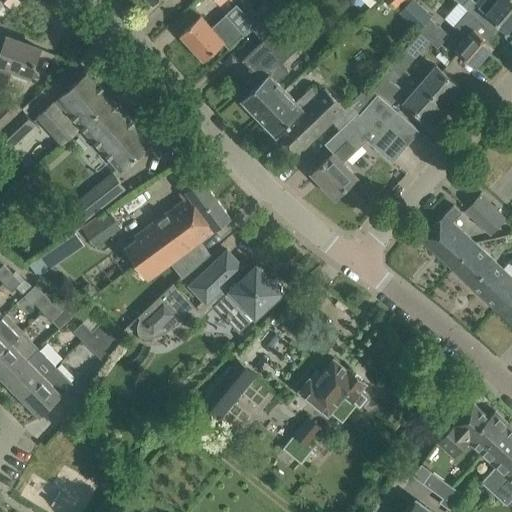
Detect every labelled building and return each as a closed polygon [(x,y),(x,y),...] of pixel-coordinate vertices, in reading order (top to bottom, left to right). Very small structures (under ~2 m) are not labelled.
[(394,8),(403,0),(383,0),(393,9),(394,8)] [(400,13),(420,32),(429,41),(437,48),(448,35),(429,18),(430,16),(413,0),(403,0),(394,8),(400,13)] [(472,0),(466,0),(461,6),(468,13),(493,35),(500,27),(505,31),(511,23),(511,0),(479,0),(476,3),(472,0)] [(465,37),(454,50),(459,54),(474,67),(493,46),(487,41),(493,35),(468,13),(454,28),(465,37)] [(211,28),(200,16),(180,35),(204,60),(223,43),(227,48),(243,33),(225,14),(211,28)] [(298,47),(278,25),(242,60),(261,81),(241,100),(256,116),(285,89),(278,82),(289,72),(281,63),(298,47)] [(395,62),(404,70),(429,41),(420,32),(395,62)] [(7,36),(0,55),(0,54),(0,88),(2,89),(10,68),(30,76),(40,49),(7,36)] [(370,91),(375,95),(376,94),(389,105),(403,89),(395,81),(404,70),(395,62),(370,91)] [(457,87),(458,85),(436,66),(420,84),(443,104),(449,96),(453,99),(461,90),(457,87)] [(62,143),(81,126),(106,104),(105,102),(111,97),(88,71),(57,98),(58,99),(54,103),(53,102),(37,115),(62,143)] [(297,101),(285,89),(256,116),(276,136),(277,136),(303,110),(302,109),(325,88),(321,84),(316,90),(313,86),(297,101)] [(443,104),(420,84),(404,102),(427,122),(443,104)] [(370,91),(366,87),(348,105),(356,113),(359,115),(375,95),(370,91)] [(277,136),(296,155),(344,108),(325,88),(302,109),(303,110),(277,136)] [(419,131),(389,105),(376,94),(375,95),(359,115),(356,113),(324,144),(325,145),(328,143),(335,150),(312,172),(335,196),(356,177),(343,163),(366,141),(391,163),(419,131)] [(0,129),(21,110),(9,97),(0,105),(0,129)] [(106,104),(81,126),(120,171),(152,143),(111,97),(105,102),(106,104)] [(0,129),(0,138),(9,148),(34,124),(21,110),(0,129)] [(136,239),(124,248),(137,266),(149,257),(144,250),(216,198),(201,178),(185,190),(180,194),(184,200),(133,236),(136,239)] [(93,190),(67,210),(73,218),(67,223),(74,232),(80,227),(77,223),(103,203),(93,190)] [(480,194),(465,210),(491,235),(506,219),(480,194)] [(149,257),(137,266),(146,279),(170,262),(180,276),(207,252),(199,241),(214,230),(230,218),(216,198),(144,250),(149,257)] [(452,222),(461,213),(453,205),(421,239),(452,268),(475,243),(452,222)] [(82,234),(91,247),(118,228),(108,215),(82,234)] [(475,243),(452,268),(495,309),(511,291),(511,259),(503,270),(475,243)] [(194,281),(188,286),(205,304),(213,297),(217,301),(214,304),(239,332),(282,291),(281,289),(281,285),(276,280),(272,280),(257,264),(242,278),(238,273),(245,266),(228,248),(194,281)] [(0,280),(2,282),(12,273),(3,264),(0,267),(0,280)] [(12,273),(2,282),(12,291),(21,282),(12,273)] [(173,319),(181,313),(181,314),(191,304),(182,294),(187,289),(178,278),(142,311),(148,317),(146,321),(147,324),(147,326),(148,327),(153,328),(157,327),(166,324),(173,319)] [(42,311),(51,303),(35,285),(24,295),(32,303),(33,302),(42,311)] [(511,291),(495,309),(511,324),(511,291)] [(42,311),(59,329),(73,315),(65,307),(60,312),(51,303),(42,311)] [(4,315),(0,318),(0,352),(23,330),(7,313),(4,315)] [(72,331),(81,340),(91,331),(81,322),(72,331)] [(81,340),(91,350),(102,361),(118,340),(100,322),(91,331),(81,340)] [(23,330),(0,352),(0,375),(5,381),(38,349),(22,332),(23,331),(23,330)] [(38,349),(5,381),(22,398),(55,366),(38,349)] [(256,373),(236,357),(197,404),(217,420),(256,373)] [(309,378),(299,390),(328,413),(331,410),(342,419),(354,404),(359,408),(369,396),(360,388),(365,382),(349,369),(348,370),(334,358),(314,382),(309,378)] [(22,398),(39,416),(73,383),(55,366),(22,398)] [(482,454),(509,425),(494,411),(488,417),(473,403),(437,442),(454,457),(468,442),(482,454)] [(321,427),(308,417),(285,446),(303,460),(314,448),(308,443),(321,427)] [(511,427),(509,425),(482,454),(495,466),(481,482),(493,493),(511,472),(511,427)] [(443,499),(451,487),(431,472),(422,483),(442,498),(443,499)] [(511,472),(493,493),(506,505),(511,497),(511,472)] [(443,499),(442,498),(439,503),(450,510),(461,494),(451,487),(443,499)] [(432,511),(416,500),(410,507),(408,506),(403,511),(432,511)]
